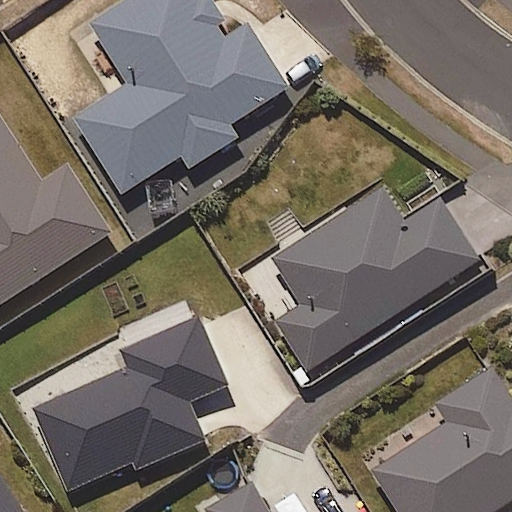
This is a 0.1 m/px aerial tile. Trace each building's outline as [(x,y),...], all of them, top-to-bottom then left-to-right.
[(240,39),(214,0),(138,0),(75,40),(112,99),(78,121),(128,198),(188,160),(196,173),(245,142),(237,130),(295,93),(255,29),(240,39)] [(47,186),(0,111),(0,312),(117,238),(73,170),(47,186)] [(409,226),(387,189),(250,272),(314,378),(489,272),(447,203),(409,226)] [(137,369),(32,413),(68,499),(207,440),(192,404),(225,390),(196,321),(129,349),(137,369)] [(511,396),(498,375),(444,409),(456,427),(377,478),(398,511),(505,511),(511,508),(511,396)] [(0,511),(25,511),(0,472),(0,511)] [(272,511),(257,485),(211,511),(272,511)]
